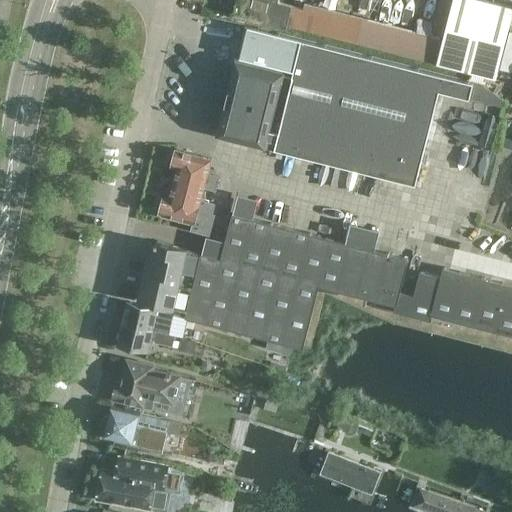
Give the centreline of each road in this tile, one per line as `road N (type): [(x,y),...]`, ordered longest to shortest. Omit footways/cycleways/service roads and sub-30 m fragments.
road 1 (unclassified): [(63,511),(90,345),(165,0)]
road 2 (secondary): [(0,243),(26,96),(54,0)]
